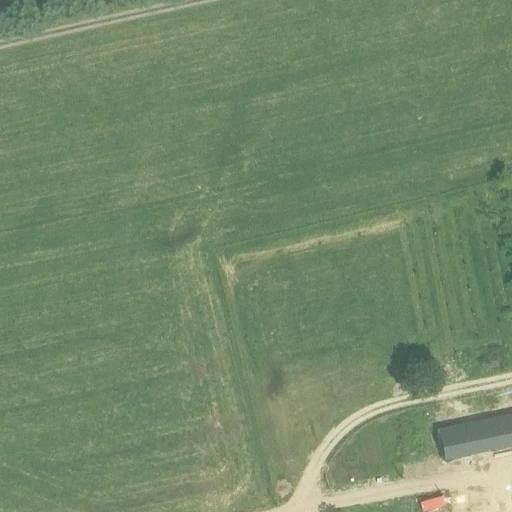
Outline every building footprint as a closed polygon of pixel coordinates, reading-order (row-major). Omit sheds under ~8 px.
[(363,365),(342,370),(366,470),(387,465),(363,365)] [(321,469),(340,465),(322,372),(303,375),(321,469)] [(293,389),(280,392),(276,376),(254,382),(264,423),(300,414),(293,389)] [(271,447),(291,443),(286,421),(266,425),(271,447)] [(466,464),(460,432),(436,437),(442,469),(466,464)] [(511,453),(511,442),(485,448),(488,459),(511,453)] [(424,497),(425,504),(457,502),(457,495),(424,497)]
